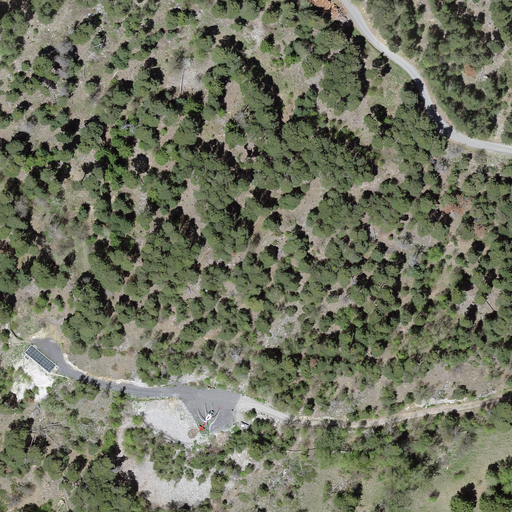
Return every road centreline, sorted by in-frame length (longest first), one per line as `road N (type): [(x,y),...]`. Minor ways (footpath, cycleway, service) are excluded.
road 1 (track): [(511,398),(386,422),(318,424),(232,402)]
road 2 (unclassified): [(511,149),(451,134),(415,75),(343,0)]
road 3 (track): [(232,402),(134,391),(65,369)]
